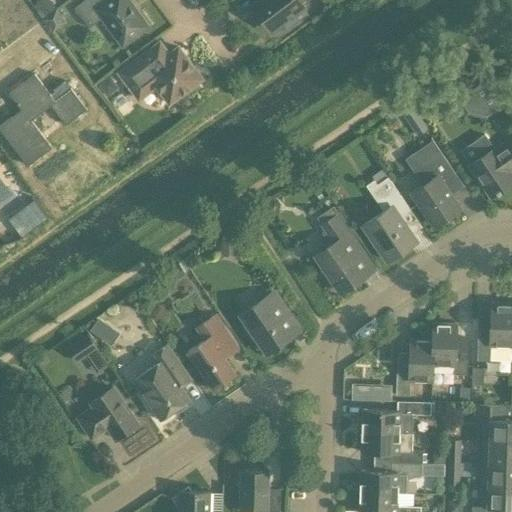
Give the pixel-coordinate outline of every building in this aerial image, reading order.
[(148,27),(127,0),(105,0),(100,4),(97,0),(85,0),(74,9),(88,28),(101,18),(122,46),(148,27)] [(260,0),(252,6),(270,30),(303,6),(300,3),(303,0),(260,0)] [(178,47),(169,53),(160,41),(118,73),(138,99),(156,86),(169,103),(201,79),(178,47)] [(65,125),(86,109),(70,89),(54,101),(33,74),(8,93),(21,110),(0,125),(0,130),(27,166),(51,148),(30,120),(50,105),(65,125)] [(484,82),(457,99),(465,113),(488,118),(501,109),(484,82)] [(427,128),(410,103),(400,110),(417,135),(427,128)] [(473,142),(482,155),(468,164),(469,165),(470,164),(491,195),(485,200),(485,201),(501,190),(499,188),(511,179),(511,176),(508,171),(511,167),(511,138),(494,150),(493,148),(494,148),(494,147),(493,147),(484,134),(473,142)] [(447,216),(459,207),(444,186),(457,177),(432,140),(405,159),(422,184),(411,192),(433,225),(436,223),(440,224),(447,219),(447,216)] [(387,260),(415,241),(399,217),(410,210),(387,177),(376,185),(373,180),(366,185),(383,211),(362,225),(387,260)] [(332,280),(340,292),(373,270),(337,216),(323,225),(335,242),(316,256),(323,267),(320,269),(329,282),(332,280)] [(265,352),(298,330),(273,293),(240,315),(247,326),(244,328),(253,341),(256,339),(265,352)] [(511,361),(511,345),(511,340),(511,304),(490,304),(489,327),(478,327),(476,360),(489,361),(511,361)] [(212,389),(234,374),(223,358),(228,354),(214,333),(223,327),(215,315),(195,328),(203,340),(186,351),(212,389)] [(432,324),(431,340),(432,364),(454,364),(453,374),(466,375),(466,358),(454,358),(455,324),(432,324)] [(88,335),(68,348),(77,362),(97,348),(88,335)] [(431,380),(432,364),(431,340),(409,339),(408,372),(396,372),(395,396),(408,396),(409,379),(431,380)] [(179,386),(190,379),(166,344),(153,353),(159,361),(133,378),(160,419),(188,400),(179,386)] [(78,385),(68,370),(73,367),(63,352),(43,365),(63,395),(78,385)] [(353,400),(394,400),(394,382),(353,381),(353,400)] [(115,439),(137,425),(112,388),(90,402),(93,406),(76,418),(91,439),(108,428),(115,439)] [(430,415),(430,402),(405,402),(405,412),(405,414),(412,415),(430,415)] [(483,418),(482,441),(511,442),(511,419),(504,419),(504,404),(474,403),(474,418),(483,418)] [(411,432),(412,415),(405,414),(405,412),(399,412),(399,410),(361,409),(361,431),(398,432),(411,432)] [(411,432),(398,432),(361,431),(360,452),(390,453),(390,462),(421,463),(421,449),(411,449),(411,432)] [(460,439),(449,439),(448,461),(459,462),(460,439)] [(511,442),(482,441),(482,463),(511,464),(511,442)] [(459,462),(448,461),(447,483),(458,484),(459,462)] [(359,470),(359,492),(396,493),(406,493),(407,479),(421,475),(421,463),(390,462),(390,471),(359,470)] [(511,464),(482,463),(481,485),(511,486),(511,464)] [(278,511),(279,511),(266,510),(267,472),(240,472),(239,510),(254,511),(253,511),(278,511)] [(511,486),(481,485),(480,507),(471,506),(471,511),(500,511),(500,508),(511,508),(511,486)] [(208,511),(209,492),(190,491),(187,487),(182,491),(179,491),(179,493),(171,498),(178,509),(178,511),(208,511)] [(396,505),(396,493),(359,492),(358,511),(419,511),(420,506),(396,505)]
